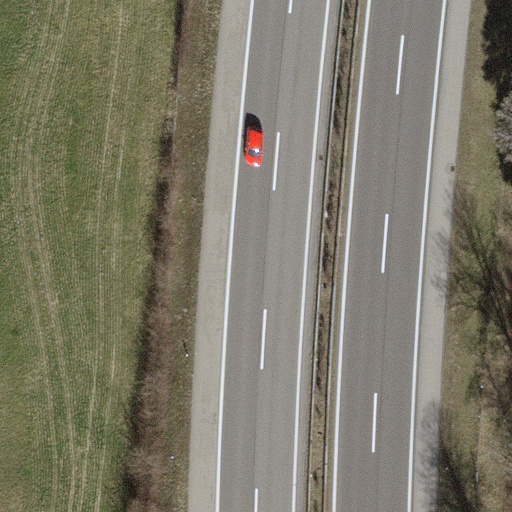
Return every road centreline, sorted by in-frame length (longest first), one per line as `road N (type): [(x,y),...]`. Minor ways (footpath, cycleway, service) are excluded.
road 1 (motorway): [(292,0),(256,511)]
road 2 (motorway): [(373,511),(409,0)]
